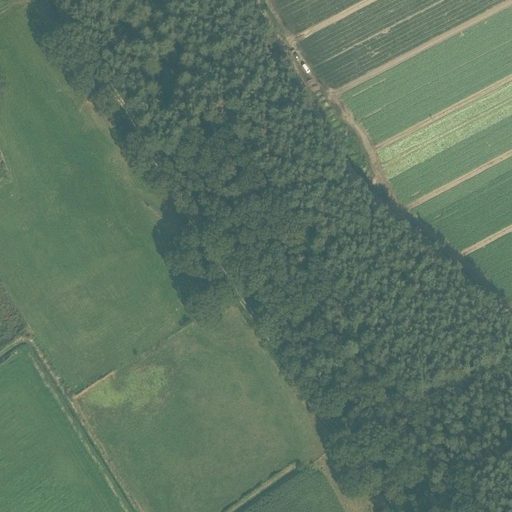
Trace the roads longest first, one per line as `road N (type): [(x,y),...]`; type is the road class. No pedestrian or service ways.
road 1 (track): [(394,511),(376,476),(317,415),(235,298),(48,0)]
road 2 (track): [(511,327),(355,187),(251,0)]
